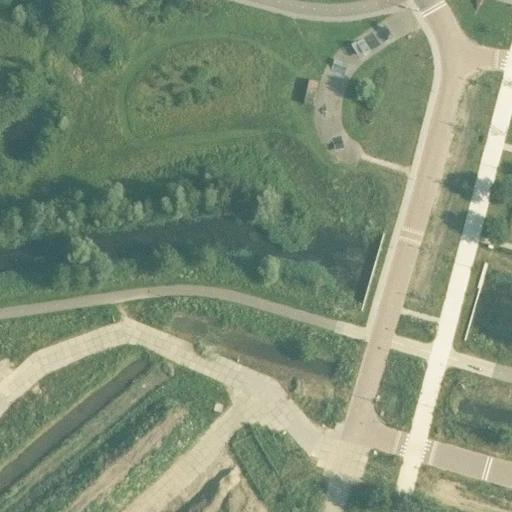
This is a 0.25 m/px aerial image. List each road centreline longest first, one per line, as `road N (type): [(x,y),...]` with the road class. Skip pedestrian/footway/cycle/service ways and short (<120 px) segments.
road 1 (residential): [(345,467),(314,446),(271,390),(125,333),(38,360),(0,403)]
road 2 (residential): [(426,0),(456,59),(379,339)]
road 3 (residential): [(354,432),(511,476)]
